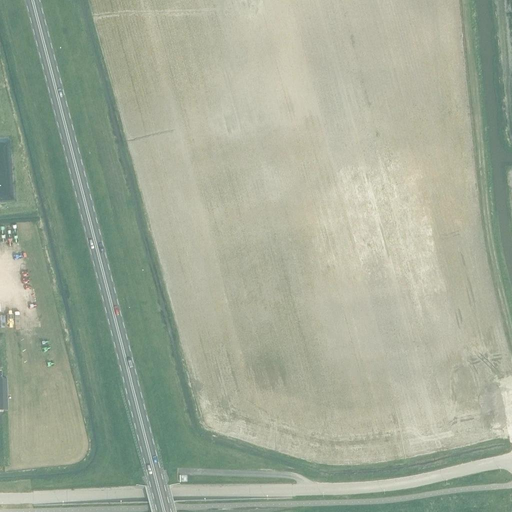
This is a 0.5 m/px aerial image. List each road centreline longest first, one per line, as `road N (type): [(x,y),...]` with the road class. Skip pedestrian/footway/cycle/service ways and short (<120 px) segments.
road 1 (primary): [(33,0),(165,511)]
road 2 (unclassified): [(0,497),(351,488),(511,459)]
